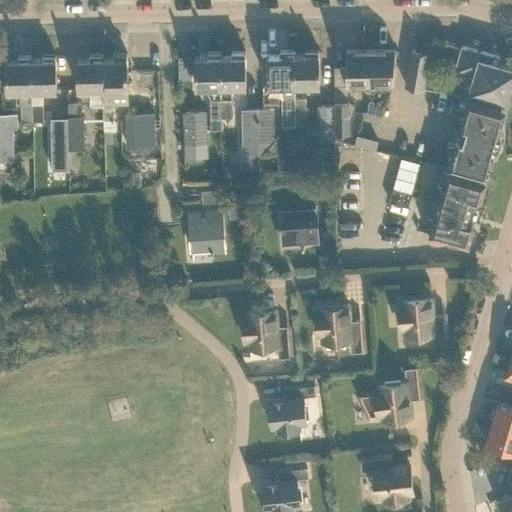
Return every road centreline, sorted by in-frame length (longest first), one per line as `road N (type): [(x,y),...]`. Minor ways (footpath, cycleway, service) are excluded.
road 1 (residential): [(511,20),(462,8),(0,16)]
road 2 (residential): [(158,293),(497,267)]
road 3 (residential): [(158,293),(221,354),(240,386),(235,511)]
road 4 (residential): [(456,511),(452,450),(497,267)]
road 5 (residential): [(0,306),(158,293)]
